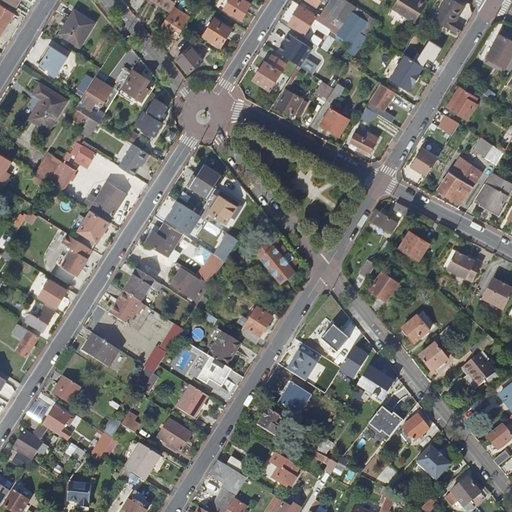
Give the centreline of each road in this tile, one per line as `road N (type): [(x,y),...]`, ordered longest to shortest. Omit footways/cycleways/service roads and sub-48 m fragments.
road 1 (residential): [(195,131),(0,434)]
road 2 (residential): [(511,500),(324,269)]
road 3 (residential): [(324,269),(168,511)]
road 4 (residential): [(495,1),(379,183)]
road 5 (residential): [(324,269),(212,130)]
road 6 (residential): [(220,114),(241,111),(379,183)]
road 7 (residential): [(379,183),(511,251)]
road 8 (residential): [(188,105),(106,0)]
